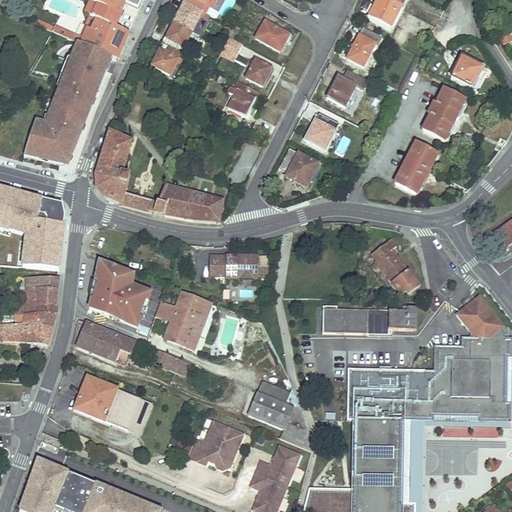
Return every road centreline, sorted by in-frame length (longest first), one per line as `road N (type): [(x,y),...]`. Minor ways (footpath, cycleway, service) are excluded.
road 1 (tertiary): [(30,432),(62,337),(80,198)]
road 2 (tertiary): [(80,198),(98,129),(160,0)]
road 3 (residential): [(253,229),(253,187),(329,38)]
road 4 (residential): [(253,229),(328,207),(423,221),(450,217)]
road 5 (residential): [(80,198),(184,232),(253,229)]
